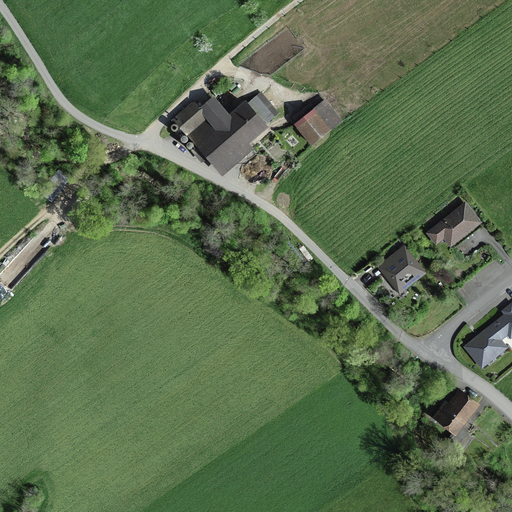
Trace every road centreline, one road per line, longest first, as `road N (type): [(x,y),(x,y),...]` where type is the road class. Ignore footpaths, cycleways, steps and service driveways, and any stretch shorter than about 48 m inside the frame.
road 1 (residential): [(147,140),(273,211),(424,350)]
road 2 (track): [(0,256),(56,207),(96,229),(149,228),(207,255)]
road 3 (unclassified): [(0,6),(74,107),(147,140)]
road 4 (track): [(295,0),(229,53),(147,140)]
